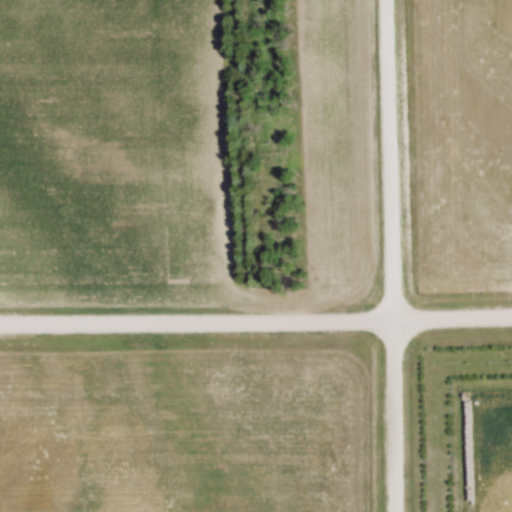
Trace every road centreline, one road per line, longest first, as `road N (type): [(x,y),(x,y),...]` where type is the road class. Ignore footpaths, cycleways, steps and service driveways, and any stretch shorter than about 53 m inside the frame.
road 1 (residential): [(395,511),(386,0)]
road 2 (tertiary): [(511,317),(0,323)]
